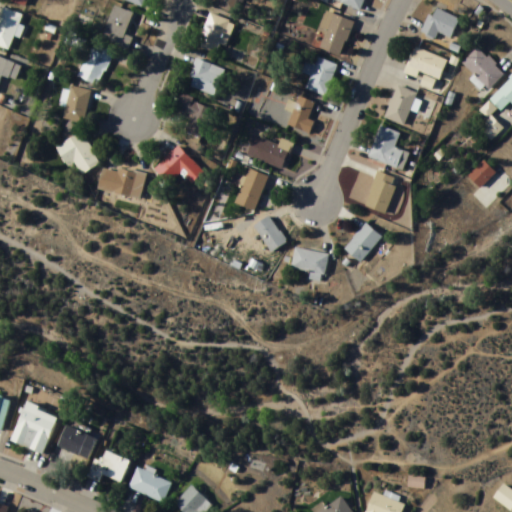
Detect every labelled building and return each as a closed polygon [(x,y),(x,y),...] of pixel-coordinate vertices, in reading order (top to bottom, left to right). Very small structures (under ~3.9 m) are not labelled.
[(7,0),(25,8),(28,0),(7,0)] [(215,0),(212,8),(234,17),(241,0),(215,0)] [(365,0),(333,0),(334,0),(360,12),(365,0)] [(134,14),(115,7),(102,40),(129,50),(133,39),(125,36),(134,14)] [(15,38),(17,38),(25,16),(2,8),(0,13),(0,48),(10,52),(15,38)] [(450,40),(460,20),(434,8),(421,34),(435,41),(438,34),(450,40)] [(317,32),(325,35),(319,49),(339,58),(354,24),(326,11),(317,32)] [(196,48),(221,58),(235,25),(210,14),(196,48)] [(94,87),(116,56),(100,44),(77,75),(94,87)] [(447,60),(414,49),(407,69),(425,76),(421,88),(436,93),(447,60)] [(488,91),(504,75),(478,49),(462,64),(488,91)] [(0,82),(2,76),(16,81),(21,67),(0,59),(0,82)] [(306,91),(327,97),(336,65),(317,59),(315,64),(306,62),(302,74),(310,76),(306,91)] [(214,97),(224,71),(197,60),(186,86),(214,97)] [(511,77),(479,112),(488,121),(479,130),(491,141),(503,129),(493,119),(509,102),(511,105),(511,77)] [(92,92),(71,87),(63,120),(84,125),(92,92)] [(417,94),(397,87),(385,119),(405,127),(417,94)] [(215,110),(182,96),(176,110),(192,116),(185,133),(202,140),(215,110)] [(314,122),(309,120),(315,104),(298,97),(287,127),(309,135),(314,122)] [(403,172),(410,154),(395,149),(400,135),(381,127),(369,159),(403,172)] [(101,164),(83,133),(56,148),(68,168),(75,164),(82,175),(101,164)] [(283,172),(294,145),(281,139),(278,145),(256,135),(247,156),(283,172)] [(180,174),(191,186),(203,173),(178,147),(154,170),(169,185),(180,174)] [(496,175),(484,161),(468,177),(480,190),(496,175)] [(132,199),(137,175),(103,167),(98,191),(132,199)] [(269,178),(249,170),(234,204),(254,213),(269,178)] [(364,206),(384,215),(400,181),(379,172),(364,206)] [(254,227),(271,254),(287,243),(269,217),(254,227)] [(382,239),(366,224),(344,249),(360,264),(382,239)] [(291,269),(310,273),(309,281),(323,283),(328,255),(295,249),(291,269)] [(0,431),(1,432),(10,402),(0,399),(0,431)] [(43,456),(58,417),(25,404),(11,443),(43,456)] [(56,446),(87,461),(96,441),(66,426),(56,446)] [(104,476),(120,484),(130,464),(102,450),(89,478),(100,484),(104,476)] [(128,490),(163,504),(172,484),(137,469),(128,490)] [(425,479),(410,478),(408,488),(424,490),(425,479)] [(493,499),(508,511),(510,511),(511,510),(511,491),(504,485),(493,499)] [(172,508),(176,511),(207,511),(212,507),(191,487),(172,508)] [(367,511),(401,511),(404,503),(372,495),(367,511)] [(351,511),(342,498),(321,511),(351,511)]
